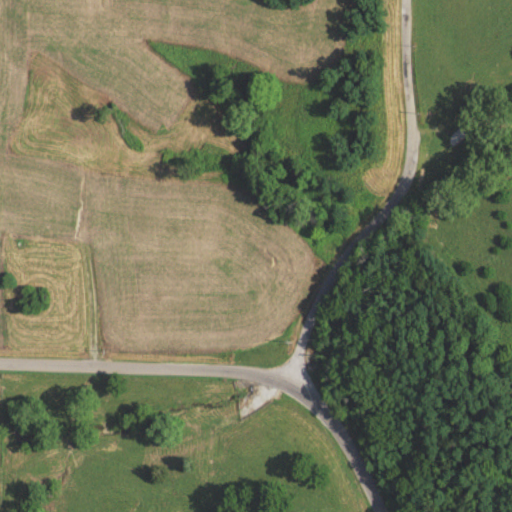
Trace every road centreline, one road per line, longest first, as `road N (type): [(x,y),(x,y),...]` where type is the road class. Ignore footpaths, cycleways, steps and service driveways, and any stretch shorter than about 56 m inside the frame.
road 1 (residential): [(380,511),(300,370),(0,360)]
road 2 (residential): [(300,370),(309,319),(337,262),(405,175),(403,0)]
